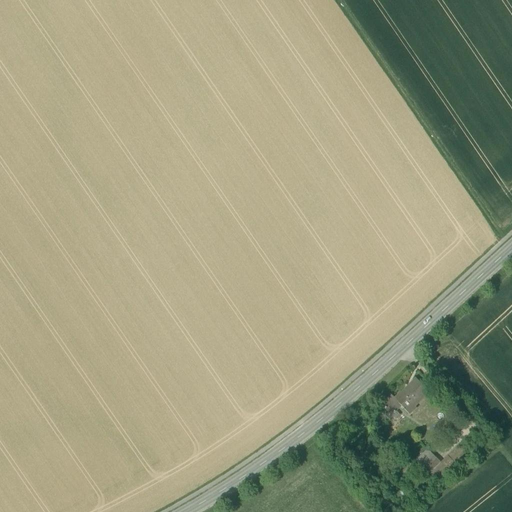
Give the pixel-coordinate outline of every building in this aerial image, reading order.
[(392,396),(381,407),(391,417),(396,412),(392,408),(398,403),(410,416),(417,409),(415,407),(430,393),(417,380),(402,394),(395,400),(392,396)] [(459,446),(448,457),(455,464),(466,453),(459,446)] [(428,450),(417,461),(424,468),(426,466),(434,457),(428,450)] [(448,457),(441,463),(448,471),(455,464),(448,457)] [(441,463),(430,475),(437,482),(448,471),(441,463)]
